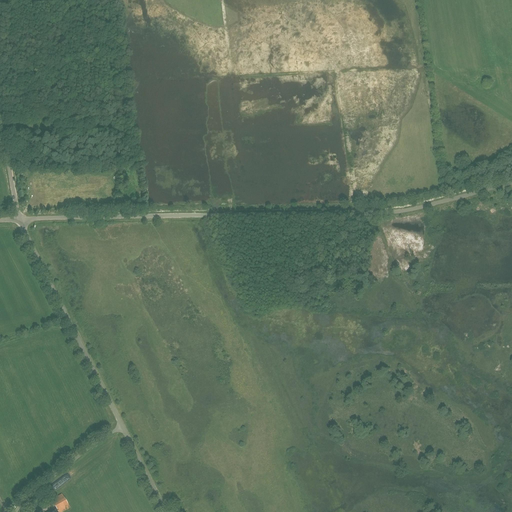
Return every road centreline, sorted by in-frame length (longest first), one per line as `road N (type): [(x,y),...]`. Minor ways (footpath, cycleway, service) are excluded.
road 1 (unclassified): [(21,219),(388,211),(511,182)]
road 2 (unclassified): [(122,426),(21,219)]
road 3 (unclassified): [(22,511),(65,466),(122,426)]
